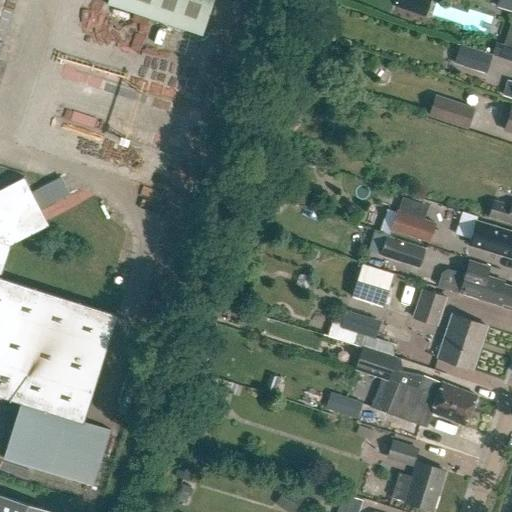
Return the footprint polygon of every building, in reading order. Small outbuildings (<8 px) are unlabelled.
[(108,0),(106,5),(202,36),(213,0),(108,0)] [(435,2),(428,0),(415,0),(413,11),(431,16),(435,2)] [(511,0),(499,0),(497,8),(511,13),(511,0)] [(326,35),(328,27),(318,25),(317,34),(326,35)] [(492,56),(460,45),(454,65),(485,75),(492,56)] [(511,62),(511,50),(503,48),(499,58),(511,62)] [(326,85),(330,72),(309,65),(305,78),(326,85)] [(511,82),(508,81),(503,97),(511,100),(511,82)] [(467,128),(474,109),(436,97),(429,116),(467,128)] [(0,397),(20,404),(2,459),(92,486),(109,430),(82,421),(117,315),(0,278),(10,246),(47,227),(22,179),(0,190),(0,397)] [(511,202),(511,206),(493,201),(488,217),(511,224),(511,202)] [(398,212),(391,231),(429,243),(436,224),(398,212)] [(511,232),(502,230),(495,228),(494,231),(475,225),(469,245),(495,254),(498,255),(499,257),(506,257),(511,259),(511,232)] [(379,256),(419,269),(425,249),(386,236),(379,256)] [(382,308),(393,274),(362,264),(351,297),(382,308)] [(443,275),(439,287),(501,307),(502,304),(511,307),(511,287),(503,285),(504,282),(486,277),(485,282),(465,276),(448,272),(443,275)] [(437,327),(448,296),(422,288),(412,319),(437,327)] [(350,344),(354,333),(374,339),(380,322),(355,314),(356,311),(348,308),(347,311),(345,311),(336,339),(350,344)] [(472,369),(487,327),(454,315),(439,358),(472,369)] [(472,410),(477,397),(443,383),(425,376),(425,377),(403,372),(393,368),(397,358),(365,346),(357,367),(414,389),(437,396),(436,398),(452,405),(454,403),(472,410)] [(275,393),(279,378),(269,375),(264,390),(275,393)] [(207,406),(223,411),(229,394),(212,389),(207,406)] [(465,426),(472,410),(454,403),(452,405),(436,398),(437,396),(414,389),(411,396),(416,397),(414,402),(432,409),(430,412),(465,426)] [(335,411),(339,396),(328,393),(323,407),(335,411)] [(357,417),(361,403),(339,396),(335,411),(357,417)] [(382,454),(388,434),(370,429),(364,449),(382,454)] [(414,465),(419,450),(395,442),(389,457),(414,465)] [(432,511),(445,471),(419,462),(414,477),(402,473),(393,497),(432,511)] [(285,511),(294,511),(303,499),(286,488),(274,504),(285,511)] [(343,494),(337,511),(359,511),(363,501),(343,494)] [(0,511),(49,511),(0,496),(0,511)]
